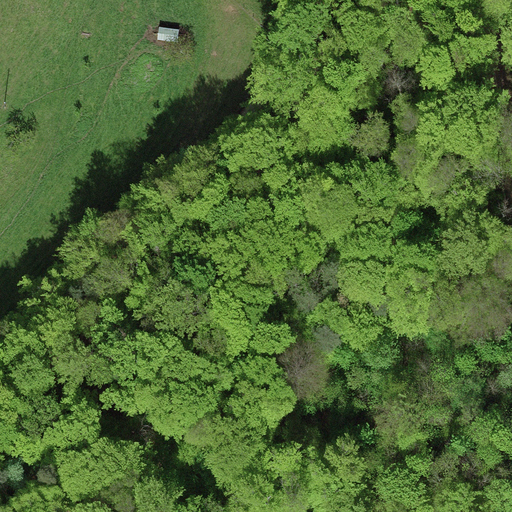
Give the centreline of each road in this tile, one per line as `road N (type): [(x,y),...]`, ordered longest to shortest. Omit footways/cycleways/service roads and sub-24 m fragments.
road 1 (track): [(0,398),(123,237),(209,156),(314,0)]
road 2 (track): [(483,0),(511,129)]
